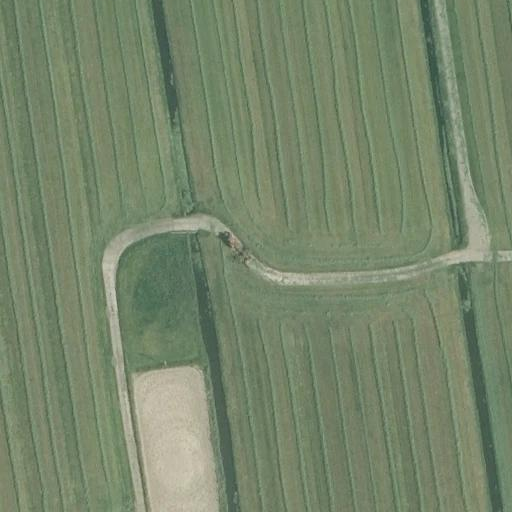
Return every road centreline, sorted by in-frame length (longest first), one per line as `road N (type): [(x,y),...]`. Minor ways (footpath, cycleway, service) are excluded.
road 1 (track): [(476,252),(405,274),(277,278),(212,225),(131,235),(108,256),(140,511)]
road 2 (track): [(438,0),(476,252)]
